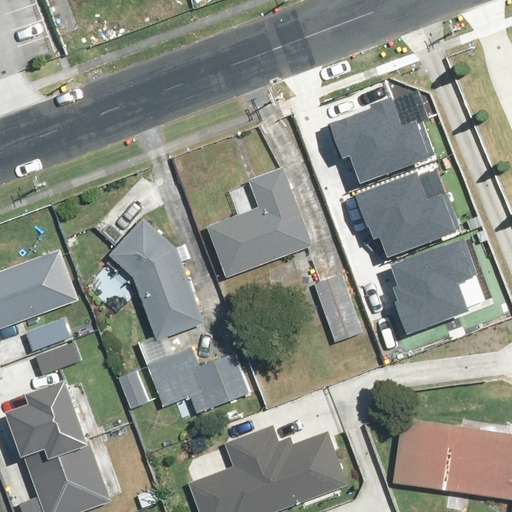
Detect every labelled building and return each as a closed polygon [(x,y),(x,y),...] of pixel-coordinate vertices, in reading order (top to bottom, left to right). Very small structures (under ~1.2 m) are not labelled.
[(354,151),(363,176),(434,148),(421,114),(409,119),(398,91),(334,115),(348,152),(354,151)] [(422,166),(360,190),(377,235),(382,233),(389,253),(464,225),(448,183),(432,190),(422,166)] [(326,208),(311,213),(296,167),(257,179),(266,208),(217,225),(233,275),(321,246),(320,242),(336,237),(326,208)] [(120,254),(140,273),(163,339),(212,322),(181,240),(147,220),(120,254)] [(466,235),(395,262),(406,291),(398,294),(410,325),(474,301),(463,273),(478,267),(466,235)] [(0,265),(0,322),(83,293),(65,243),(0,265)] [(347,274),(319,283),(338,341),(366,332),(347,274)] [(35,346),(74,332),(67,312),(28,326),(35,346)] [(77,338),(40,352),(46,369),(83,356),(77,338)] [(198,350),(155,365),(169,405),(198,396),(204,416),(256,398),(241,354),(204,367),(198,350)] [(11,404),(49,511),(67,511),(115,495),(72,374),(32,388),(35,396),(11,404)] [(511,431),(408,420),(401,483),(511,494),(511,431)] [(288,511),(356,487),(336,432),(300,446),(295,434),(286,437),(281,425),(232,443),(241,468),(198,485),(207,511),(288,511)]
